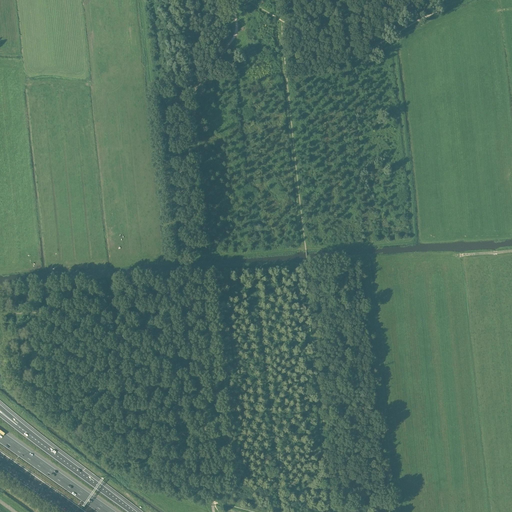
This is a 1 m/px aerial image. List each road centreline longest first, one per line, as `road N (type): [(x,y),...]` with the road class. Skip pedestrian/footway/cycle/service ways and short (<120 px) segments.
road 1 (track): [(212,504),(177,121),(235,36),(234,0)]
road 2 (motorway): [(131,511),(15,426)]
road 3 (motorway): [(107,511),(0,436)]
